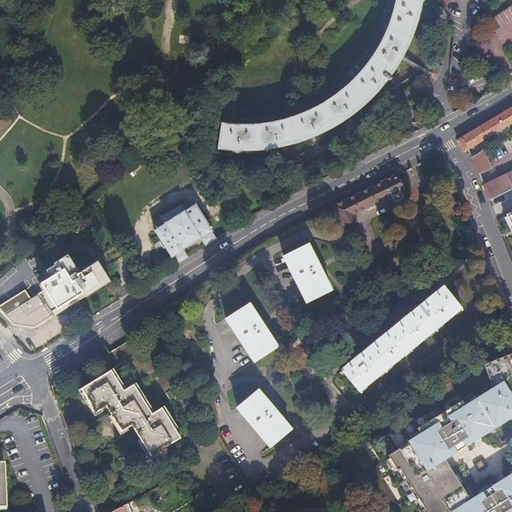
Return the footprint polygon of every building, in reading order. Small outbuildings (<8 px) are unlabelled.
[(223,127),(221,152),(231,153),(240,154),(249,153),(259,153),(268,151),(278,150),(287,148),(296,145),(305,142),(314,139),(322,134),(339,125),(347,120),(354,114),(368,101),(381,87),(387,79),(392,71),(397,63),(401,55),(405,46),(409,37),(414,19),(418,1),(417,0),(392,0),(391,8),(389,17),(382,34),(379,42),(370,58),(359,73),(347,86),(340,92),(326,103),(310,112),(294,119),(277,124),(268,126),(259,127),(250,128),(241,128),(223,127)] [(511,170),(483,185),(489,201),(511,189),(511,107),(458,141),(460,144),(462,145),(466,151),(511,123),(511,170)] [(424,110),(415,115),(421,125),(424,127),(429,125),(429,120),(424,110)] [(476,167),(479,175),(491,170),(491,166),(485,151),(473,158),(476,167)] [(398,184),(394,175),(334,205),(345,229),(357,224),(352,213),(389,195),(392,201),(399,198),(396,191),(401,189),(398,184)] [(156,231),(177,265),(189,258),(185,251),(201,240),(206,248),(217,240),(196,206),(184,213),(183,212),(166,222),(167,224),(156,231)] [(304,241),(280,254),(302,300),(327,286),(304,241)] [(27,287),(0,303),(0,304),(12,319),(35,322),(73,299),(71,296),(84,289),(85,291),(111,275),(99,257),(78,269),(67,253),(57,259),(57,260),(48,266),(51,272),(42,279),(46,286),(32,295),(27,287)] [(337,371),(335,373),(338,378),(341,375),(354,391),(459,307),(442,286),(337,370),(337,371)] [(247,301),(223,319),(251,361),(275,344),(247,301)] [(416,426),(418,429),(408,434),(410,437),(407,439),(408,440),(387,453),(388,456),(385,458),(391,466),(393,465),(401,478),(404,476),(408,484),(406,485),(410,491),(412,490),(416,497),(414,499),(421,511),(420,511),(445,511),(446,509),(450,510),(451,511),(511,511),(511,467),(506,471),(507,473),(490,483),(489,481),(475,490),(477,492),(474,493),(474,495),(468,499),(458,482),(461,481),(456,473),(453,475),(443,458),(474,439),(475,442),(481,438),(479,436),(495,426),(494,425),(499,422),(500,423),(509,418),(511,421),(511,357),(510,353),(483,364),(492,388),(488,390),(486,388),(480,391),(482,394),(476,398),(474,395),(468,398),(470,401),(468,402),(469,403),(465,405),(461,399),(450,406),(448,403),(443,406),(444,409),(441,411),(439,408),(433,412),(435,415),(416,426)] [(110,372),(81,390),(78,393),(92,414),(100,409),(99,407),(103,405),(110,415),(107,416),(120,435),(127,431),(125,428),(131,425),(140,439),(138,441),(150,459),(158,454),(157,452),(180,437),(174,428),(178,426),(165,405),(154,412),(136,384),(126,390),(113,370),(110,372)] [(259,388),(239,405),(270,445),(290,428),(259,388)] [(104,486),(95,492),(98,497),(106,491),(104,486)]
